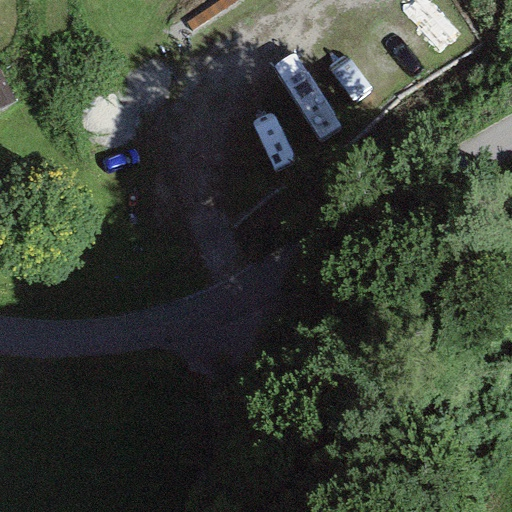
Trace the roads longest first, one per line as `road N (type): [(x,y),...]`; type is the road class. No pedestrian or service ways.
road 1 (unclassified): [(0,336),(90,342),(259,303),(511,143)]
road 2 (track): [(259,303),(202,511)]
